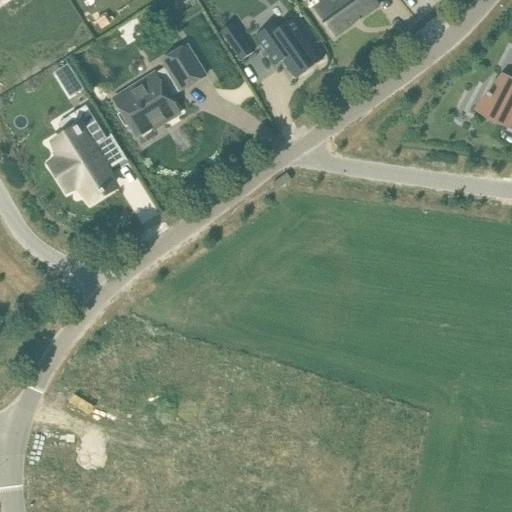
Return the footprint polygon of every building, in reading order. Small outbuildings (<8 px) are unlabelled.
[(329,0),(316,9),(334,36),(352,23),(353,25),(354,25),(352,23),(359,18),(360,20),(361,19),(360,18),(378,5),(373,0),(329,0)] [(275,22),(255,36),(276,66),(283,61),(296,79),(322,60),(293,19),(280,28),(275,22)] [(243,37),(230,47),(241,61),(254,52),(243,37)] [(140,93),(118,107),(121,112),(126,120),(137,137),(160,122),(162,124),(180,113),(174,102),(169,95),(180,89),(181,91),(205,76),(195,59),(186,45),(160,62),(163,68),(164,69),(153,76),(153,75),(136,85),(140,93)] [(57,73),(62,81),(74,73),(69,66),(57,73)] [(488,96),(479,113),(483,115),(490,119),(511,129),(511,74),(511,77),(500,99),(488,93),(487,96),(488,96)] [(84,147),(54,166),(70,191),(81,185),(93,204),(114,190),(105,175),(108,173),(94,151),(109,141),(88,107),(71,118),(82,137),(79,139),(84,147)]
